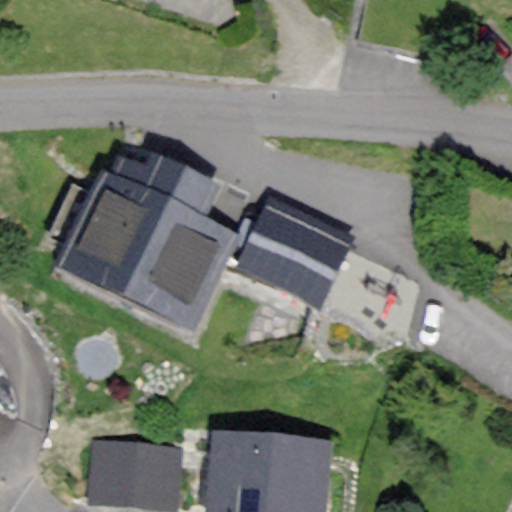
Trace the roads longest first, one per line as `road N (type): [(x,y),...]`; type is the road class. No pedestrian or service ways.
road 1 (residential): [(203,101),(218,131),(511,336)]
road 2 (unclassified): [(511,126),(203,101)]
road 3 (unclassified): [(203,101),(0,107)]
